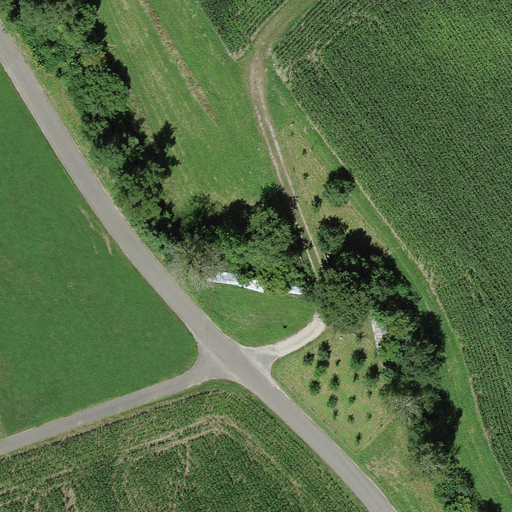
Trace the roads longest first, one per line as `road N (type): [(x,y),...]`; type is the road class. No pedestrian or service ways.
road 1 (track): [(0,445),(310,332),(322,314),(321,292),(255,94),(258,60),(298,0)]
road 2 (unclassified): [(0,38),(108,214),(234,362),(381,511)]
